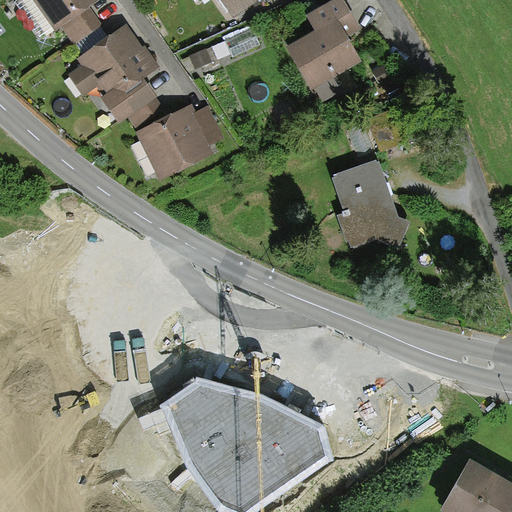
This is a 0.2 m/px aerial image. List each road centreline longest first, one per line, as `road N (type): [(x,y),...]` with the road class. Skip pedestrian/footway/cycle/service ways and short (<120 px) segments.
road 1 (tertiary): [(511,368),(347,318),(202,254),(75,172),(0,103)]
road 2 (residential): [(381,0),(445,108),(511,283)]
